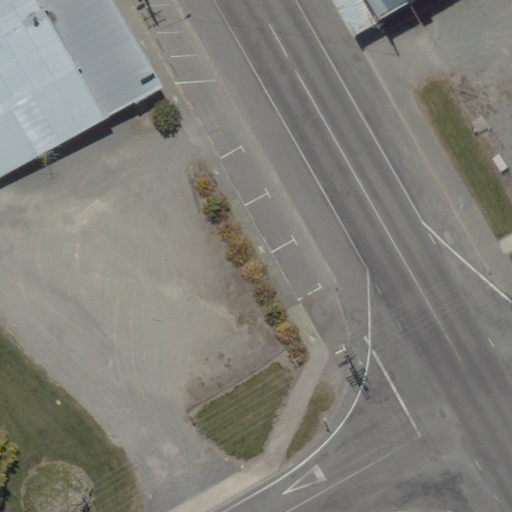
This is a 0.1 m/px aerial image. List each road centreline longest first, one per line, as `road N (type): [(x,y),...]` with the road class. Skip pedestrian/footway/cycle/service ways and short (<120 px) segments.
road 1 (primary): [(483,400),(257,0)]
road 2 (unclassified): [(286,511),(483,400)]
